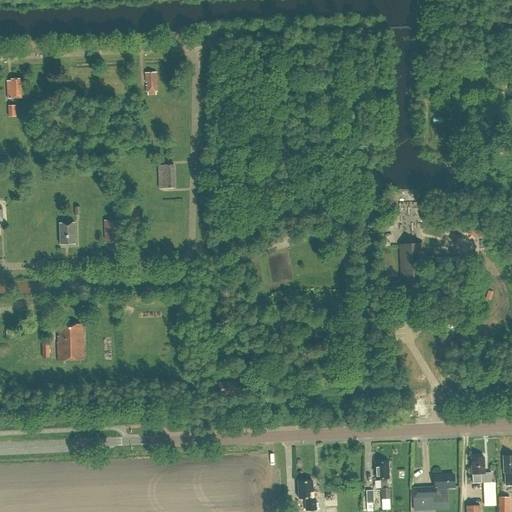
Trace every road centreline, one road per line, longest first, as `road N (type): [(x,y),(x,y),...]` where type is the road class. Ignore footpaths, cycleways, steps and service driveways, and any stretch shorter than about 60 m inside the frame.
road 1 (residential): [(0,266),(190,259),(192,52)]
road 2 (tertiary): [(131,442),(511,424)]
road 3 (residential): [(0,57),(192,52)]
road 4 (tertiary): [(131,442),(0,449)]
